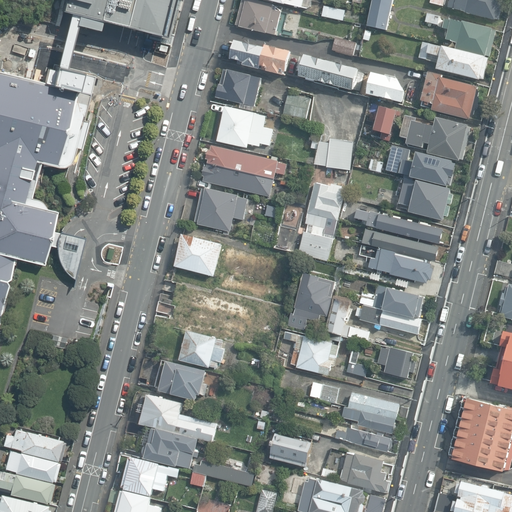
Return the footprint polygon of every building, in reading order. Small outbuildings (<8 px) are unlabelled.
[(169,39),(173,23),(160,20),(164,0),(80,0),(145,17),(141,32),(169,39)] [(247,0),(240,27),(276,36),(282,12),(274,10),(275,5),(254,0),(247,0)] [(308,0),(266,0),(302,9),(304,3),(308,4),(308,0)] [(374,0),(369,26),(388,31),(394,0),(374,0)] [(466,12),(496,20),(496,19),(500,20),(504,0),(451,0),(449,7),(466,11),(466,12)] [(322,17),(344,21),(346,10),(325,6),(322,17)] [(426,23),(438,25),(440,17),(428,14),(426,23)] [(456,48),(490,56),(496,30),(492,29),(492,28),(463,20),(462,22),(445,17),(442,27),(448,28),(446,38),(458,41),(456,48)] [(372,31),(366,30),(364,40),(370,41),(372,31)] [(333,51),(353,56),(357,43),(336,38),(333,51)] [(438,67),(480,78),(480,77),(484,78),(490,56),(456,48),(423,39),(419,56),(439,62),(438,67)] [(268,71),(286,76),(293,52),(267,45),(266,48),(236,40),(231,59),(245,62),(244,65),(261,69),(262,66),(269,67),(268,71)] [(300,76),(354,90),(360,69),(307,55),(300,76)] [(240,108),(253,111),(255,106),(256,107),(263,79),(253,76),(253,75),(229,69),(229,70),(224,69),(217,98),(241,104),(240,108)] [(83,120),(86,104),(85,92),(75,93),(76,90),(0,71),(0,317),(1,313),(2,313),(6,299),(4,299),(8,285),(6,281),(10,279),(13,264),(15,264),(16,258),(44,265),(49,245),(55,246),(55,250),(57,258),(60,265),(65,271),(70,277),(75,280),(85,237),(60,231),(59,233),(52,231),(57,211),(46,208),(43,203),(40,200),(36,199),(31,197),(35,179),(31,177),(32,171),(35,171),(38,170),(39,167),(40,163),(59,167),(63,167),(68,166),(71,163),(73,159),(76,148),(81,149),(88,121),(83,120)] [(369,94),(404,104),(407,91),(400,77),(374,72),(373,76),(370,75),(367,88),(370,89),(369,94)] [(434,110),(471,119),(472,117),(475,115),(476,111),(478,110),(481,99),(480,97),(481,93),(479,90),(479,87),(443,78),(444,76),(430,72),(423,101),(435,104),(434,110)] [(284,114),(306,120),(311,99),(289,93),(284,114)] [(273,126),(274,119),(267,118),(267,117),(256,114),(256,113),(226,106),(226,104),(212,101),(210,111),(224,114),(218,142),(249,148),(249,144),(261,147),(261,144),(271,146),(274,129),(265,128),(266,124),(273,126)] [(376,130),(393,135),(399,111),(393,109),(386,108),(382,107),(376,130)] [(429,153),(461,161),(461,159),(464,160),(472,127),(469,127),(469,125),(438,117),(436,127),(414,121),(408,144),(424,148),(426,143),(431,145),(429,153)] [(369,137),(371,131),(363,129),(361,135),(369,137)] [(329,167),(351,170),(354,141),(335,139),(331,138),(331,143),(321,142),(315,164),(329,166),(329,167)] [(209,164),(275,179),(276,173),(285,175),(286,173),(288,165),(280,163),(280,161),(278,161),(279,158),(272,156),(272,159),(213,146),(213,148),(212,150),(209,150),(207,159),(209,160),(209,164)] [(413,177),(449,186),(449,185),(453,186),(459,164),(455,163),(455,161),(420,153),(417,163),(406,161),(402,173),(413,176),(413,177)] [(370,170),(382,173),(385,163),(373,159),(370,170)] [(271,197),(275,179),(209,164),(208,166),(205,166),(203,176),(206,177),(204,182),(205,182),(271,197)] [(382,186),(399,191),(402,181),(385,176),(382,186)] [(411,212),(445,220),(446,216),(449,217),(452,207),(449,206),(449,204),(452,205),(454,195),(452,194),(453,190),(419,181),(419,182),(408,179),(404,192),(401,192),(400,197),(403,198),(400,207),(411,210),(411,212)] [(307,224),(305,231),(324,236),(324,233),(335,236),(347,188),(331,184),(330,187),(316,183),(306,223),(307,224)] [(199,225),(231,232),(235,218),(244,220),(249,199),(240,197),(240,195),(208,188),(208,189),(204,188),(196,222),(200,223),(199,225)] [(276,217),(278,207),(268,205),(266,215),(276,217)] [(368,225),(442,244),(445,230),(381,214),(381,215),(359,210),(357,218),(369,222),(368,225)] [(364,243),(437,261),(440,247),(367,229),(364,243)] [(324,236),(305,231),(300,254),(329,261),(335,238),(324,236)] [(176,266),(215,276),(223,244),(185,234),(176,266)] [(297,264),(227,246),(216,288),(286,306),(297,264)] [(392,274),(428,283),(429,280),(430,280),(433,281),(435,269),(432,268),(433,264),(428,263),(429,260),(384,249),(384,250),(380,249),(378,259),(373,258),(370,268),(392,273),(392,274)] [(496,274),(511,277),(511,264),(499,261),(496,274)] [(329,316),(334,297),(332,297),(336,282),(321,278),(321,277),(302,273),(292,313),(289,326),(305,330),(308,318),(320,321),(321,315),(329,316)] [(511,284),(509,294),(508,294),(504,293),(501,305),(505,306),(502,316),(511,318),(511,284)] [(360,304),(417,318),(417,316),(421,317),(426,298),(422,297),(422,296),(378,285),(376,294),(363,291),(360,304)] [(248,305),(189,289),(184,308),(243,324),(248,305)] [(327,330),(343,336),(346,325),(352,303),(336,298),(327,330)] [(362,319),(419,335),(423,321),(365,305),(364,309),(359,307),(357,316),(362,317),(362,319)] [(343,336),(368,342),(371,331),(346,325),(343,336)] [(211,366),(217,368),(219,362),(223,362),(226,349),(222,348),(224,340),(218,339),(218,338),(189,330),(181,360),(211,367),(211,366)] [(511,332),(505,330),(501,346),(505,346),(499,369),(496,368),(492,382),(511,387),(511,332)] [(325,338),(340,342),(342,336),(327,332),(325,338)] [(298,368),(331,375),(334,361),(333,360),(333,357),(338,358),(340,346),(334,344),(335,343),(306,336),(306,338),(299,336),(300,335),(293,333),(292,340),(298,341),(296,350),(292,364),(298,366),(298,368)] [(386,373),(409,378),(411,372),(416,373),(418,362),(413,360),(415,354),(392,348),(392,350),(383,348),(379,363),(388,365),(386,373)] [(348,372),(367,377),(369,367),(357,363),(360,353),(354,351),(348,372)] [(141,377),(158,381),(163,361),(146,357),(141,377)] [(204,384),(208,370),(167,360),(160,391),(173,394),(172,396),(197,402),(198,395),(205,396),(207,385),(204,384)] [(310,394),(320,396),(323,382),(313,380),(310,394)] [(320,397),(336,401),(340,386),(324,383),(320,397)] [(276,402),(283,404),(285,393),(279,391),(276,402)] [(141,423),(213,441),(218,422),(182,413),(185,401),(148,392),(145,403),(139,402),(137,410),(143,412),(141,423)] [(351,407),(398,419),(401,404),(354,393),(351,407)] [(454,458),(505,471),(511,443),(511,407),(469,397),(454,458)] [(272,412),(280,414),(282,405),(274,403),(272,412)] [(398,416),(407,418),(409,408),(401,406),(398,416)] [(359,425),(394,434),(395,431),(396,430),(397,429),(398,428),(398,426),(397,425),(396,424),(397,420),(345,407),(343,417),(360,421),(359,425)] [(260,417),(269,419),(271,412),(262,410),(260,417)] [(259,420),(258,428),(265,430),(267,422),(259,420)] [(127,432),(143,435),(145,425),(130,421),(127,432)] [(318,437),(275,427),(267,458),(310,468),(318,437)] [(178,465),(191,468),(193,456),(199,457),(200,452),(196,451),(200,438),(153,428),(149,444),(146,446),(144,452),(146,457),(146,458),(178,466),(178,465)] [(337,438),(390,452),(390,450),(391,450),(392,449),(393,448),(394,447),(394,445),(394,444),(394,442),(394,441),(393,440),(393,438),(384,436),(385,434),(379,432),(378,435),(349,428),(348,432),(339,430),(337,438)] [(20,451),(57,461),(58,459),(61,460),(65,442),(63,441),(63,440),(25,430),(25,431),(15,429),(13,436),(6,434),(3,446),(20,450),(20,451)] [(9,450),(5,467),(55,480),(60,462),(57,461),(20,451),(20,452),(9,450)] [(386,480),(388,473),(392,474),(395,465),(385,463),(386,460),(357,453),(356,454),(349,452),(346,464),(342,463),(341,467),(345,468),(342,480),(349,482),(349,483),(382,491),(382,490),(388,492),(391,481),(386,480)] [(126,488),(153,495),(155,488),(165,490),(169,475),(179,478),(181,469),(170,466),(170,467),(161,465),(161,463),(135,457),(134,458),(131,457),(123,486),(127,487),(126,488)] [(197,464),(195,472),(253,486),(256,473),(220,464),(221,462),(214,460),(215,459),(205,457),(205,460),(203,460),(202,465),(197,464)] [(323,476),(336,479),(337,471),(324,468),(323,476)] [(0,488),(50,500),(51,496),(48,495),(52,481),(5,469),(4,473),(0,472),(0,488)] [(204,486),(207,475),(194,472),(191,483),(204,486)] [(364,511),(366,506),(364,503),(366,502),(367,496),(365,493),(365,490),(320,478),(319,480),(310,478),(309,481),(307,480),(299,510),(307,511),(364,511)] [(455,511),(511,511),(511,493),(506,492),(507,490),(462,480),(461,482),(459,482),(457,492),(460,493),(458,500),(455,499),(453,510),(455,511)] [(256,511),(260,511),(272,511),(278,491),(262,487),(256,511)] [(161,511),(163,508),(150,505),(153,496),(126,489),(126,491),(123,490),(123,491),(113,488),(109,500),(120,503),(117,511),(161,511)] [(0,508),(14,511),(48,511),(50,507),(47,507),(48,504),(0,492),(0,508)] [(436,511),(441,511),(451,511),(455,497),(440,493),(436,511)] [(367,511),(383,511),(387,499),(372,495),(367,511)]
